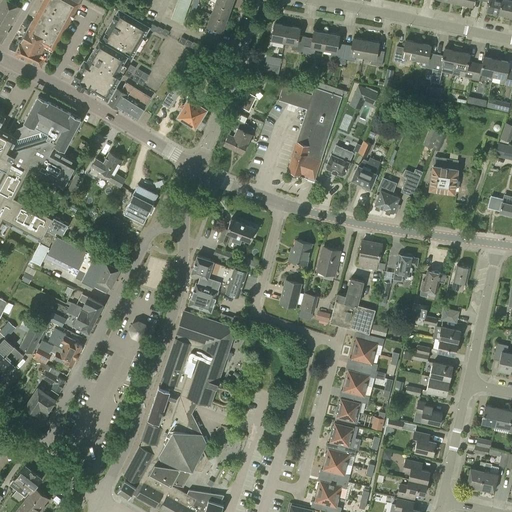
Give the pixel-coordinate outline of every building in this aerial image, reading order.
[(0,41),(6,31),(20,7),(8,0),(2,0),(0,4),(0,41)] [(54,52),(80,3),(79,2),(80,0),(43,0),(33,20),(30,25),(27,31),(26,30),(25,31),(23,35),(21,39),(21,40),(22,41),(21,44),(20,43),(16,53),(41,65),(43,62),(44,58),(47,59),(51,51),(51,50),(54,52)] [(501,0),(488,0),(486,11),(498,13),(501,0)] [(511,0),(501,0),(498,13),(510,16),(511,8),(511,0)] [(189,6),(177,1),(175,7),(187,11),(189,6)] [(227,19),(231,8),(216,2),(212,14),(227,19)] [(187,11),(175,7),(173,13),(185,17),(187,11)] [(192,20),(196,8),(192,7),(187,19),(192,20)] [(107,98),(149,28),(118,10),(101,40),(99,39),(87,60),(84,58),(71,80),(77,83),(77,84),(84,88),(84,87),(89,91),(91,88),(95,91),(95,92),(102,96),(102,95),(107,98)] [(185,17),(173,13),(171,19),(183,23),(185,17)] [(222,31),(227,19),(212,14),(207,26),(222,31)] [(154,31),(157,26),(152,23),(149,29),(154,31)] [(284,42),(287,25),(275,23),(271,39),(284,42)] [(303,51),(305,37),(299,35),(300,27),(287,25),(284,42),(292,43),(291,49),(303,51)] [(324,49),(327,32),(314,30),(312,38),(305,37),(303,51),(302,53),(305,53),(309,52),(314,53),(315,47),(324,49)] [(342,58),(345,44),(338,43),(339,35),(327,32),(324,49),(332,50),(331,56),(342,58)] [(363,56),(366,40),(353,37),(352,45),(345,44),(342,58),(354,60),(355,55),(363,56)] [(366,40),(363,56),(371,58),(370,63),(382,65),(384,51),(377,50),(379,42),(366,40)] [(405,63),(406,57),(415,59),(418,42),(405,40),(404,47),(397,46),(394,60),(405,63)] [(433,68),(436,54),(429,53),(431,45),(418,42),(415,59),(427,61),(426,67),(433,68)] [(454,67),(457,50),(444,48),(443,56),(436,54),(433,68),(444,71),(445,65),(454,67)] [(472,79),(475,62),(468,60),(470,53),(457,50),(454,67),(452,73),(465,76),(464,78),(472,79)] [(266,55),(265,63),(280,66),(281,58),(266,55)] [(493,75),(496,59),(484,56),(482,63),(475,62),(472,79),(479,81),(481,73),(493,75)] [(496,59),(493,75),(501,77),(499,83),(511,86),(511,84),(511,69),(508,69),(509,61),(496,59)] [(280,66),(265,63),(264,71),(279,74),(280,66)] [(138,68),(135,74),(140,77),(144,71),(138,68)] [(390,87),(394,70),(389,69),(387,69),(384,85),(390,87)] [(145,80),(149,74),(144,71),(140,77),(145,80)] [(315,179),(342,95),(344,90),(310,79),(305,92),(311,95),(307,109),(302,123),(291,156),(292,156),(288,170),(306,176),(315,179)] [(162,103),(170,108),(183,88),(185,86),(176,80),(162,103)] [(109,99),(108,102),(118,108),(119,107),(120,108),(120,109),(121,110),(123,112),(124,112),(125,111),(126,112),(130,114),(130,115),(131,116),(133,118),(134,118),(135,117),(138,119),(143,111),(151,97),(134,86),(126,81),(120,90),(116,88),(109,99)] [(358,84),(349,104),(360,109),(364,100),(373,104),(378,93),(358,84)] [(283,86),(278,101),(292,105),(307,109),(311,95),(305,92),(283,86)] [(440,97),(442,89),(430,86),(428,94),(440,97)] [(201,130),(205,123),(200,119),(209,104),(191,93),(184,105),(178,116),(201,130)] [(249,111),(256,96),(248,93),(241,107),(249,111)] [(0,164),(3,166),(0,171),(0,230),(5,223),(39,241),(45,230),(55,211),(22,194),(34,172),(63,187),(76,162),(55,151),(58,145),(64,148),(80,118),(38,96),(25,121),(23,125),(16,128),(13,133),(6,130),(2,128),(0,127),(0,125),(5,116),(0,113),(0,164)] [(500,100),(498,109),(508,112),(510,103),(500,100)] [(242,152),(254,127),(245,123),(247,117),(239,113),(224,144),(242,152)] [(439,150),(446,133),(445,132),(448,125),(443,123),(433,148),(439,150)] [(510,141),(511,136),(511,124),(505,123),(500,138),(510,141)] [(439,130),(430,126),(423,144),(432,148),(439,130)] [(367,156),(372,144),(363,140),(358,153),(367,156)] [(511,159),(511,145),(499,142),(495,155),(511,159)] [(331,154),(326,165),(327,168),(342,174),(345,173),(350,161),(349,161),(353,152),(346,149),(335,144),(332,154),(331,154)] [(114,173),(122,159),(110,152),(104,162),(96,157),(88,171),(94,175),(110,180),(120,186),(125,179),(114,173)] [(379,162),(380,161),(370,156),(368,161),(363,159),(358,165),(352,179),(370,187),(376,173),(375,173),(379,162)] [(456,168),(458,160),(435,157),(434,165),(433,165),(430,188),(447,190),(447,192),(452,192),(453,191),(454,191),(456,179),(458,178),(458,172),(457,170),(457,168),(456,168)] [(410,178),(406,177),(404,181),(416,186),(422,171),(414,168),(410,178)] [(391,194),(396,183),(388,180),(384,191),(381,189),(375,204),(396,212),(400,204),(397,203),(399,197),(391,194)] [(144,221),(158,193),(138,184),(124,212),(144,221)] [(511,203),(502,201),(499,211),(502,212),(503,213),(506,214),(507,213),(511,214),(511,203)] [(62,235),(68,223),(55,217),(49,229),(62,235)] [(251,241),(256,227),(231,218),(226,231),(223,230),(218,242),(225,245),(230,233),(251,241)] [(54,234),(45,230),(39,242),(48,247),(54,234)] [(96,267),(116,277),(121,268),(57,235),(52,244),(96,267)] [(95,254),(101,240),(89,235),(83,248),(95,254)] [(306,264),(311,243),(296,239),(293,252),(291,251),(289,259),(306,264)] [(17,248),(19,243),(14,240),(11,245),(17,248)] [(382,251),(383,245),(381,244),(381,243),(362,240),(359,258),(360,258),(359,265),(376,268),(377,262),(378,262),(380,251),(382,251)] [(39,242),(31,260),(41,265),(49,247),(48,247),(39,242)] [(108,293),(116,277),(96,267),(52,244),(48,253),(79,269),(76,276),(94,286),(108,293)] [(31,249),(25,246),(23,251),(28,255),(31,249)] [(334,274),(336,266),(335,266),(339,250),(324,246),(318,270),(325,272),(324,277),(332,278),(333,274),(334,274)] [(232,261),(235,254),(216,247),(214,254),(224,258),(232,261)] [(412,256),(412,254),(408,253),(407,255),(400,254),(398,264),(396,264),(394,278),(401,279),(402,273),(411,274),(412,265),(417,266),(418,257),(414,257),(414,256),(412,256)] [(234,268),(214,261),(214,260),(197,255),(191,272),(203,276),(201,282),(196,281),(189,303),(211,311),(218,289),(239,296),(247,271),(234,267),(234,268)] [(259,262),(248,257),(244,266),(248,268),(256,270),(259,262)] [(40,270),(42,265),(41,265),(31,260),(30,259),(28,264),(40,270)] [(466,283),(470,267),(457,264),(451,288),(459,290),(461,281),(466,283)] [(434,271),(427,269),(425,280),(423,280),(420,295),(427,296),(429,289),(436,291),(438,280),(444,282),(446,274),(440,273),(440,272),(439,272),(439,270),(436,270),(434,271)] [(33,276),(25,272),(23,277),(21,280),(29,284),(33,276)] [(296,308),(302,283),(285,278),(279,303),(296,308)] [(357,304),(363,281),(351,278),(346,296),(337,293),(329,323),(337,325),(369,333),(375,309),(357,304)] [(389,292),(391,282),(383,280),(381,290),(389,292)] [(73,289),(68,286),(65,291),(70,294),(73,289)] [(382,292),(380,301),(386,303),(388,293),(382,292)] [(313,311),(317,296),(305,293),(301,308),(313,311)] [(82,308),(97,316),(98,314),(99,313),(101,310),(100,309),(103,304),(82,294),(79,299),(86,302),(83,308),(82,307),(82,308)] [(0,317),(9,302),(0,296),(0,317)] [(82,308),(82,307),(72,302),(70,307),(78,311),(72,323),(89,331),(97,316),(82,308)] [(423,318),(425,308),(419,307),(418,309),(412,308),(411,315),(423,318)] [(463,323),(463,320),(457,319),(459,310),(443,307),(440,318),(463,323)] [(220,322),(184,310),(161,379),(166,381),(164,388),(159,386),(149,417),(151,418),(149,423),(147,422),(141,438),(146,440),(144,448),(140,445),(124,474),(127,476),(125,480),(124,479),(117,491),(129,497),(131,493),(137,496),(136,496),(153,506),(155,507),(162,495),(166,497),(160,509),(164,511),(221,511),(224,504),(220,502),(224,494),(189,489),(187,493),(150,473),(155,463),(202,470),(208,459),(206,455),(204,449),(207,443),(203,434),(195,433),(186,413),(184,410),(185,408),(188,404),(191,398),(211,404),(212,401),(216,389),(218,383),(226,358),(229,351),(236,328),(220,322)] [(330,313),(324,311),(322,320),(328,322),(330,313)] [(59,325),(63,317),(52,312),(48,320),(59,325)] [(234,317),(222,313),(221,317),(245,325),(247,319),(240,317),(234,315),(234,317)] [(46,332),(51,322),(38,315),(34,324),(31,323),(20,346),(33,352),(44,331),(46,332)] [(435,325),(437,318),(425,315),(423,323),(435,325)] [(0,332),(7,338),(15,328),(8,321),(0,330),(0,332)] [(140,321),(133,324),(130,329),(129,331),(132,339),(139,342),(146,339),(150,332),(147,324),(140,321)] [(380,325),(373,323),(371,332),(378,334),(380,325)] [(440,338),(458,342),(460,330),(441,326),(439,338),(440,338)] [(62,348),(77,355),(82,346),(75,342),(76,341),(65,335),(65,334),(54,328),(48,341),(62,348)] [(352,347),(375,353),(378,344),(382,345),(384,338),(365,333),(363,339),(357,338),(356,342),(354,342),(352,347)] [(24,355),(5,338),(0,343),(0,377),(2,379),(24,355)] [(455,354),(458,342),(440,338),(437,350),(455,354)] [(46,363),(51,353),(50,352),(53,345),(42,340),(33,357),(46,363)] [(509,371),(511,358),(511,352),(507,352),(508,345),(497,342),(494,354),(500,356),(498,368),(509,371)] [(416,351),(429,354),(430,347),(418,345),(416,351)] [(373,363),(375,353),(352,347),(351,353),(353,353),(352,358),(358,359),(357,365),(376,371),(378,364),(373,363)] [(76,358),(77,355),(62,348),(60,353),(57,351),(54,357),(65,363),(65,361),(73,365),(73,363),(75,362),(76,360),(76,358)] [(429,354),(416,351),(416,352),(414,351),(413,358),(427,361),(429,354)] [(430,376),(449,381),(452,366),(433,361),(430,376)] [(60,391),(65,380),(57,376),(60,371),(50,366),(42,362),(40,367),(45,369),(41,377),(54,383),(52,387),(60,391)] [(374,377),(376,371),(357,365),(355,372),(349,370),(347,374),(346,374),(344,379),(367,385),(369,376),(374,377)] [(446,394),(449,381),(430,376),(427,390),(446,394)] [(385,386),(391,388),(393,379),(387,378),(385,386)] [(364,395),(367,385),(344,379),(343,385),(345,386),(344,390),(350,392),(349,397),(348,398),(362,402),(368,403),(370,396),(364,395)] [(420,395),(421,388),(407,385),(405,392),(420,395)] [(389,397),(391,388),(385,386),(383,395),(389,397)] [(26,406),(25,406),(36,413),(37,416),(41,419),(45,419),(48,414),(47,411),(48,409),(49,407),(58,394),(52,389),(50,392),(46,390),(45,391),(38,387),(32,396),(26,406)] [(348,398),(349,397),(344,396),(343,399),(341,398),(341,401),(339,401),(338,407),(360,412),(362,402),(348,398)] [(434,404),(431,403),(419,400),(416,412),(415,412),(414,420),(421,422),(421,420),(439,424),(442,412),(433,410),(434,404)] [(495,425),(499,407),(485,404),(481,422),(495,425)] [(357,423),(360,412),(338,407),(336,412),(338,413),(337,416),(339,416),(339,419),(357,423)] [(511,432),(511,418),(511,413),(511,409),(499,407),(495,425),(509,428),(508,432),(511,432)] [(396,418),(397,411),(390,409),(388,417),(396,418)] [(401,428),(403,420),(388,417),(387,425),(401,428)] [(331,431),(355,437),(358,426),(338,421),(337,423),(335,423),(335,426),(333,426),(331,431)] [(352,448),(355,437),(331,431),(330,437),(332,437),(331,440),(333,441),(332,443),(337,445),(337,444),(352,448)] [(433,454),(436,441),(428,439),(428,437),(424,436),(424,433),(415,431),(413,436),(418,437),(415,450),(433,454)] [(489,447),(489,448),(490,448),(491,440),(478,437),(476,444),(489,447)] [(209,447),(207,443),(204,449),(206,455),(212,452),(209,447)] [(356,449),(352,448),(337,444),(337,445),(335,450),(329,449),(328,453),(326,453),(324,458),(347,464),(350,454),(354,456),(356,449)] [(489,447),(476,444),(475,444),(473,452),(487,455),(489,448),(489,447)] [(491,447),(489,452),(500,455),(502,450),(491,447)] [(506,466),(509,452),(502,451),(499,465),(506,466)] [(345,473),(347,464),(324,458),(323,464),(325,464),(324,469),(330,470),(329,476),(348,481),(350,475),(345,473)] [(421,469),(423,463),(406,459),(403,470),(410,472),(409,478),(427,482),(429,470),(421,469)] [(480,488),(486,462),(480,461),(479,469),(470,467),(467,485),(480,488)] [(486,462),(480,488),(494,491),(498,473),(490,471),(491,463),(486,462)] [(35,487),(42,478),(25,465),(10,484),(17,489),(17,488),(20,490),(23,486),(31,492),(27,497),(35,487)] [(346,488),(348,481),(329,476),(327,482),(321,481),(320,485),(318,485),(316,491),(339,496),(341,487),(346,488)] [(400,483),(398,495),(415,498),(416,493),(424,494),(427,482),(409,478),(407,485),(400,483)] [(37,511),(49,498),(35,487),(27,497),(14,511),(37,511)] [(337,505),(339,496),(316,491),(315,496),(317,497),(316,501),(322,502),(320,509),(332,511),(340,511),(342,507),(337,505)] [(413,508),(414,502),(397,498),(395,509),(402,511),(401,511),(420,511),(421,510),(413,508)]
